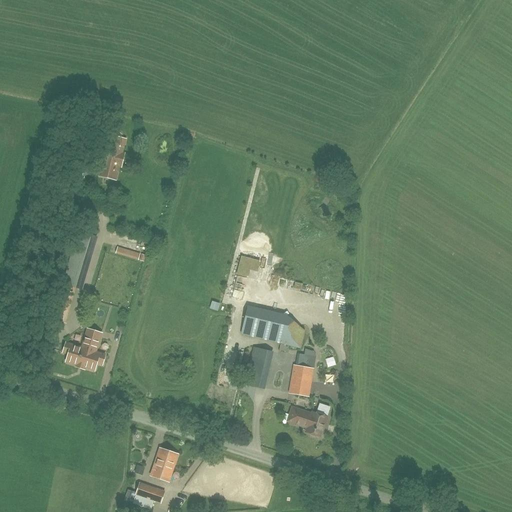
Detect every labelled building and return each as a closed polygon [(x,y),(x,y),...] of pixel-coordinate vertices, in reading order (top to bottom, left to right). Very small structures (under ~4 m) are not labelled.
[(101,142),(95,168),(101,169),(99,176),(115,180),(118,166),(120,167),(124,154),(122,154),(125,140),(109,136),(107,144),(101,142)] [(78,288),(94,236),(76,232),(72,243),(74,244),(63,284),(62,284),(52,320),(64,323),(74,287),(78,288)] [(121,243),(127,244),(129,236),(123,234),(121,243)] [(255,279),(263,281),(266,269),(258,267),(255,279)] [(327,296),(339,290),(335,282),(324,288),(327,296)] [(300,348),(304,331),(294,328),(255,319),(251,336),(300,348)] [(66,360),(95,369),(97,361),(103,363),(105,353),(96,350),(102,332),(88,328),(82,346),(66,341),(63,351),(69,352),(66,360)] [(257,388),(266,351),(253,348),(244,385),(257,388)] [(312,369),(296,366),(294,366),(289,393),(297,395),(308,397),(308,396),(309,390),(309,389),(310,384),(312,369)] [(311,414),(291,408),(287,422),(292,424),(294,425),(297,426),(299,426),(306,428),(305,433),(309,434),(310,436),(315,438),(317,437),(319,437),(323,425),(324,425),(327,418),(326,417),(329,408),(319,404),(316,414),(312,413),(311,413),(311,414)] [(173,450),(174,448),(166,446),(165,448),(152,443),(147,457),(157,461),(156,463),(152,477),(167,482),(171,468),(172,466),(182,469),(187,455),(173,450)] [(139,483),(138,487),(132,504),(151,510),(154,501),(160,503),(164,492),(139,483)] [(127,503),(131,505),(135,493),(127,490),(123,502),(127,503)]
